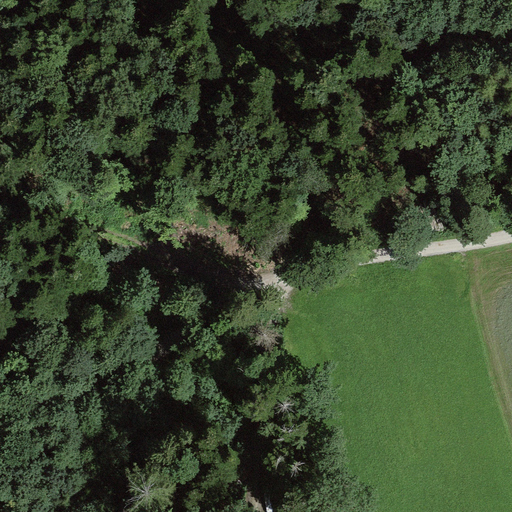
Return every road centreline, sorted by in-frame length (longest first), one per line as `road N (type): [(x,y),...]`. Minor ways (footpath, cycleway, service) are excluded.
road 1 (track): [(0,416),(92,392),(251,287)]
road 2 (track): [(251,287),(511,230)]
